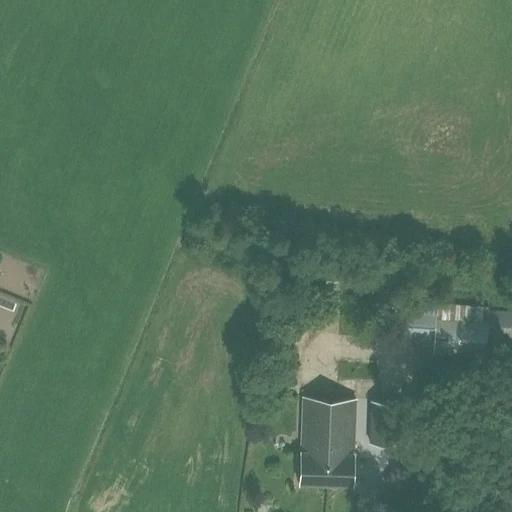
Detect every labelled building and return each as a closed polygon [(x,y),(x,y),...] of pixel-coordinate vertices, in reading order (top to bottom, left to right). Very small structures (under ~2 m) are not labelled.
[(324,276),(342,278),(344,255),(326,253),(324,276)] [(268,313),(322,317),(323,293),(270,289),(268,313)] [(485,355),(485,347),(511,349),(511,310),(489,309),(489,305),(396,300),(393,341),(433,343),(432,352),(485,355)] [(329,406),(329,396),(303,395),(300,481),(327,482),(328,459),(329,459),(329,455),(325,454),(326,449),(328,449),(328,432),(325,432),(325,418),(332,419),(333,406),(329,406)] [(356,398),(329,396),(329,406),(333,406),(332,419),(325,418),(325,432),(328,432),(328,449),(326,449),(325,454),(329,455),(329,459),(328,459),(327,482),(352,483),(356,398)] [(401,443),(402,409),(402,400),(372,399),(370,442),(401,443)]
